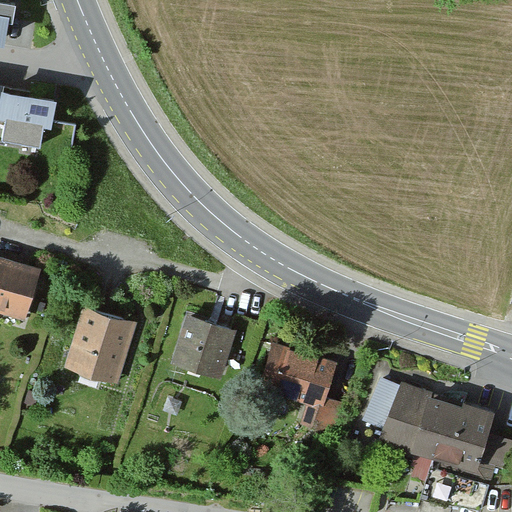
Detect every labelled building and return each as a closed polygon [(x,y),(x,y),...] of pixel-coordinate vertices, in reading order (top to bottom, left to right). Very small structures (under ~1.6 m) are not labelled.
[(43,130),(46,103),(26,100),(0,97),(0,145),(33,149),(36,129),(43,130)] [(0,316),(17,321),(31,271),(0,262),(0,316)] [(107,318),(76,310),(60,373),(118,388),(134,325),(107,318)] [(231,332),(177,317),(163,366),(217,381),(231,332)] [(311,356),(265,343),(251,392),(306,408),(302,423),(328,431),(336,403),(320,398),(330,362),(311,356)] [(374,442),(469,469),(486,412),(439,399),(375,381),(362,424),(378,428),(374,442)]
